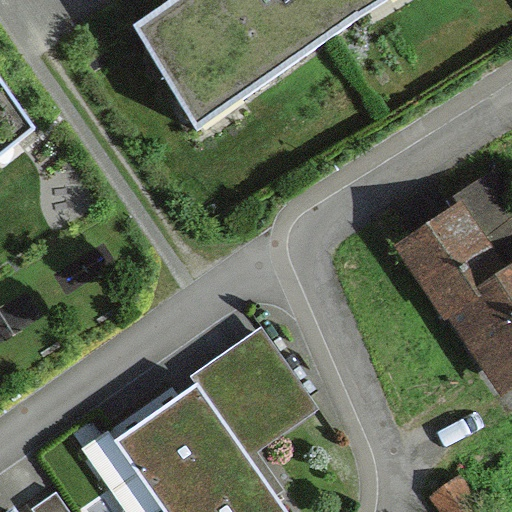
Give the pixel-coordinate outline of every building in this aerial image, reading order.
[(199,0),(144,36),(211,138),(421,0),(199,0)] [(0,90),(0,168),(36,145),(0,90)] [(511,314),(511,165),(429,223),(498,324),(511,314)] [(401,235),(362,258),(406,328),(446,304),(401,235)] [(464,308),(444,324),(466,356),(487,341),(464,308)] [(511,482),(511,357),(411,425),(469,511),(511,482)] [(117,428),(163,494),(248,435),(202,369),(117,428)] [(248,435),(163,494),(175,511),(290,511),(298,507),(248,435)]
